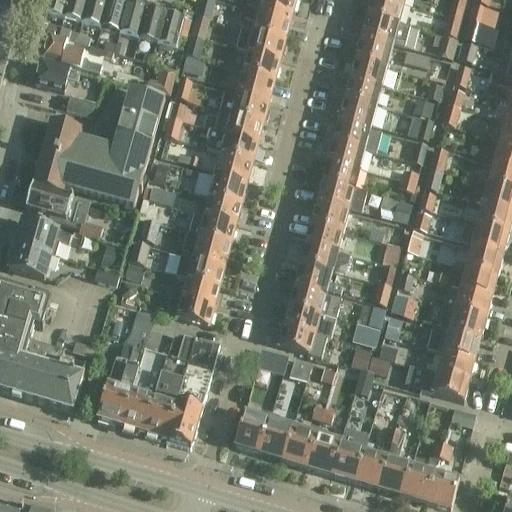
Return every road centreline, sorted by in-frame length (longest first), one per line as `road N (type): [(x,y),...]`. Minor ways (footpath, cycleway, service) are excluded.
road 1 (residential): [(201,494),(235,368),(255,343),(286,204),(280,169),(318,31),(342,0)]
road 2 (tertiary): [(201,494),(0,435)]
road 3 (tertiary): [(0,467),(131,511)]
